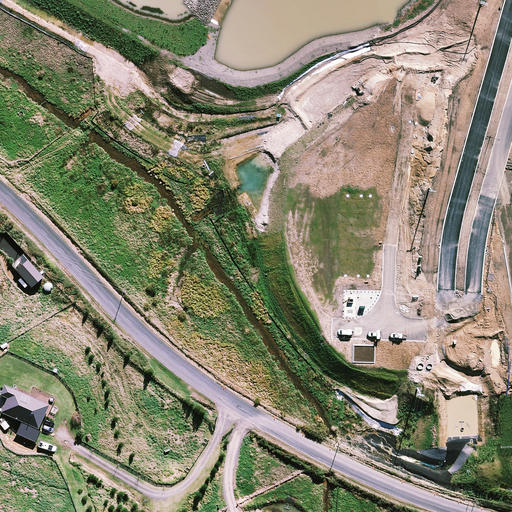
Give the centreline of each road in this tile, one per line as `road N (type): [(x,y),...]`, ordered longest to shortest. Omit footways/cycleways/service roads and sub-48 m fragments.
road 1 (unclassified): [(0,191),(137,330),(190,372),(329,457),(460,511)]
road 2 (tertiary): [(446,291),(452,220),(511,5)]
road 3 (track): [(390,252),(415,58),(442,0)]
road 4 (track): [(422,29),(252,81),(203,72),(195,52)]
road 5 (track): [(232,400),(204,463),(185,485),(162,492),(60,435)]
road 6 (unknown): [(418,511),(446,345),(446,291)]
road 7 (unknown): [(473,291),(455,511)]
road 8 (tertiary): [(511,112),(478,229),(473,291)]
